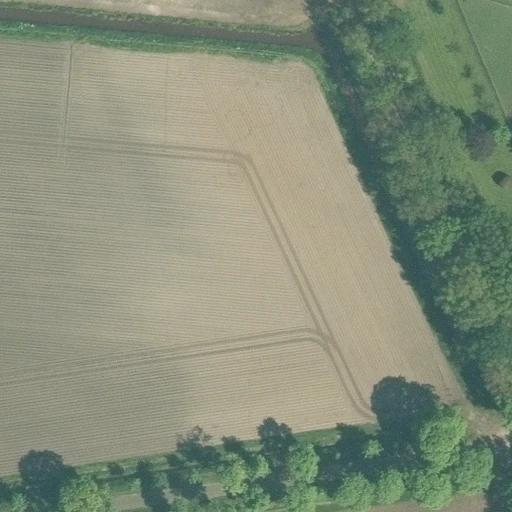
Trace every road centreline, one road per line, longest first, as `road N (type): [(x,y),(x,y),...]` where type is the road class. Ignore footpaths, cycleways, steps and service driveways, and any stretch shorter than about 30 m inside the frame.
road 1 (unclassified): [(31,511),(511,446)]
road 2 (unclassified): [(511,342),(358,0)]
